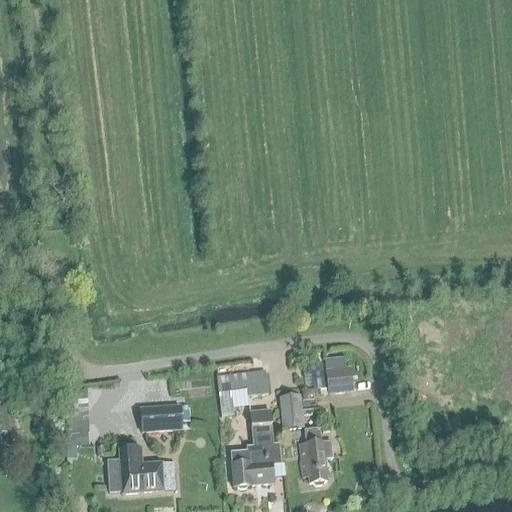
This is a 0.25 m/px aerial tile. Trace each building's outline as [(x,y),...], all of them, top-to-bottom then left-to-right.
[(323,362),(327,398),(353,395),(350,370),(345,370),(343,360),(323,362)] [(218,396),(233,393),(245,391),(246,400),(267,397),(265,388),(272,387),(269,371),(216,380),(218,396)] [(0,407),(0,434),(12,433),(8,407),(0,407)] [(281,411),(283,437),(302,436),(299,409),(281,411)] [(179,410),(139,413),(140,434),(180,432),(179,410)] [(234,488),(239,488),(239,490),(245,490),(245,486),(274,484),(273,467),(280,466),(278,450),(273,450),(272,444),(274,444),(272,416),(252,418),(254,450),(248,451),(248,455),(232,455),(233,467),(234,488)] [(307,444),(301,445),(304,478),(308,478),(309,484),(315,483),(315,486),(321,485),(321,482),(326,482),(324,460),(332,459),(330,442),(322,443),(321,428),(305,429),(307,444)] [(121,493),(121,496),(163,495),(162,493),(175,492),(174,466),(162,467),(162,466),(142,467),(142,451),(120,451),(120,462),(108,462),(109,493),(121,493)]
